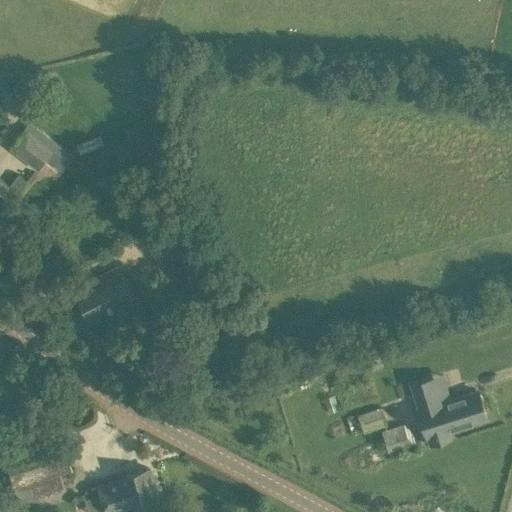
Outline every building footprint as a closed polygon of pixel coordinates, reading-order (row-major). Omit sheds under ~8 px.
[(37,170),(56,143),(30,123),(9,148),(37,170)] [(73,168),(68,174),(77,182),(82,175),(73,168)] [(0,204),(6,209),(26,182),(17,175),(8,185),(0,178),(0,204)] [(160,241),(171,262),(199,248),(188,226),(160,241)] [(75,291),(91,323),(115,311),(122,325),(143,314),(136,300),(118,266),(100,275),(101,278),(75,291)] [(478,390),(448,399),(445,388),(416,397),(419,409),(418,409),(426,436),(428,435),(430,442),(449,436),(447,430),(458,426),(460,432),(470,429),(469,423),(486,418),(482,405),(483,402),(482,396),(479,394),(478,390)] [(386,425),(380,408),(358,415),(364,432),(386,425)] [(422,442),(415,420),(381,430),(388,452),(422,442)] [(5,458),(13,487),(14,487),(19,503),(33,499),(33,500),(65,491),(59,473),(72,470),(63,440),(5,458)] [(149,467),(121,476),(122,479),(97,485),(104,511),(124,511),(130,510),(130,511),(131,511),(159,503),(149,467)]
